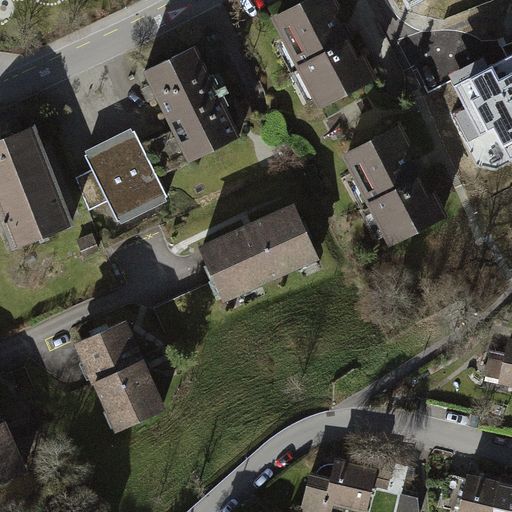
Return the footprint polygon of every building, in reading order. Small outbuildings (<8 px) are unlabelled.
[(338,0),(295,0),(271,13),(320,105),(379,74),(366,50),(359,54),(337,12),(343,8),(338,0)] [(511,35),(443,73),(470,122),(511,98),(511,35)] [(195,43),(142,69),(173,129),(189,161),(241,135),(195,43)] [(30,120),(0,131),(0,203),(11,232),(65,212),(30,120)] [(401,120),(342,151),(391,244),(450,212),(437,189),(431,192),(408,150),(415,147),(401,120)] [(133,125),(84,150),(93,169),(109,201),(120,223),(170,199),(158,175),(142,144),(133,125)] [(189,161),(173,129),(142,144),(158,175),(189,161)] [(109,201),(93,169),(76,178),(90,210),(109,201)] [(295,201),(200,243),(225,300),(320,257),(295,201)] [(167,405),(125,314),(74,338),(116,428),(167,405)] [(492,355),(484,387),(497,390),(500,379),(511,381),(511,336),(505,358),(492,355)] [(0,476),(25,465),(0,407),(0,476)] [(377,461),(337,452),(332,475),(311,470),(300,511),(344,511),(347,504),(366,509),(377,461)] [(511,511),(511,479),(469,470),(468,476),(452,473),(444,507),(460,511),(459,511),(511,511)] [(419,511),(419,497),(401,493),(397,511),(419,511)]
